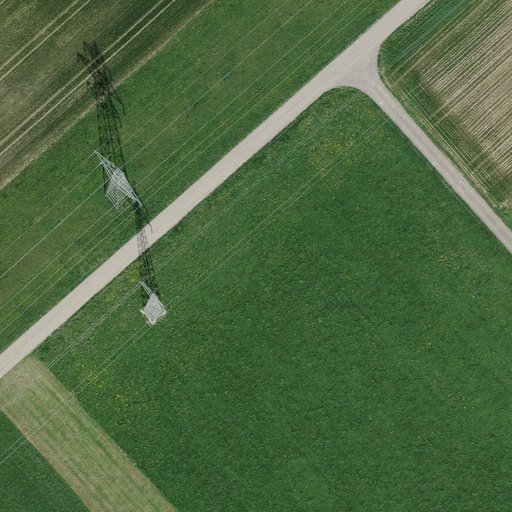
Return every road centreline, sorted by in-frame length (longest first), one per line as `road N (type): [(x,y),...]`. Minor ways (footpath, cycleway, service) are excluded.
road 1 (track): [(0,365),(413,0)]
road 2 (track): [(511,241),(345,59)]
